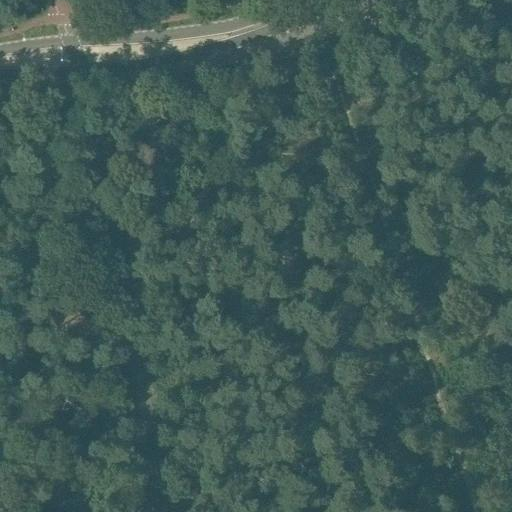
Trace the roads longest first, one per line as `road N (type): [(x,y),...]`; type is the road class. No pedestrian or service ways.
road 1 (secondary): [(0,74),(148,63),(246,31)]
road 2 (secondary): [(246,31),(0,52)]
road 3 (unclassified): [(267,25),(289,37),(407,0)]
